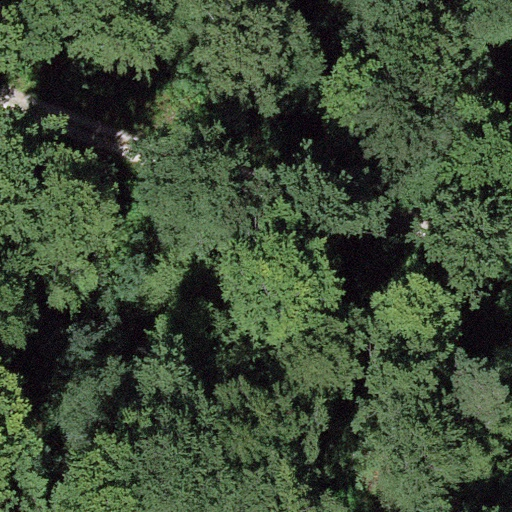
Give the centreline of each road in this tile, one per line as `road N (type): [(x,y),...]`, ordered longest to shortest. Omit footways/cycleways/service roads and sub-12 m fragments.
road 1 (track): [(511,248),(171,162),(0,101)]
road 2 (track): [(511,353),(0,340)]
